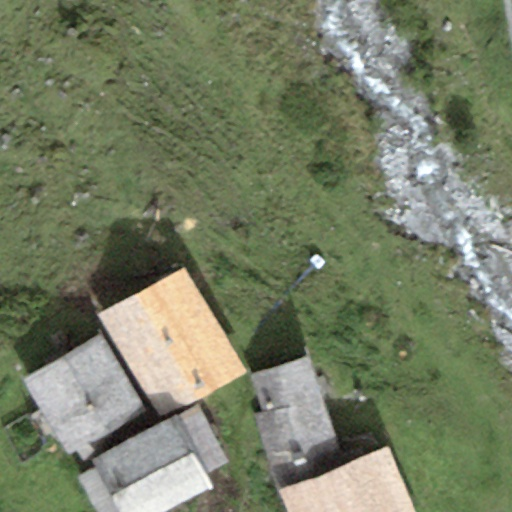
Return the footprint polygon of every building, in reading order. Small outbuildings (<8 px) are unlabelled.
[(247,373),(185,267),(100,318),(162,423),(247,373)] [(146,413),(99,336),(25,381),(72,458),(146,413)] [(252,414),(280,491),(344,464),(312,358),(252,376),(263,411),(252,414)] [(175,420),(95,461),(120,511),(166,511),(211,490),(175,420)] [(344,464),(280,491),(289,511),(414,511),(385,446),(344,464)]
